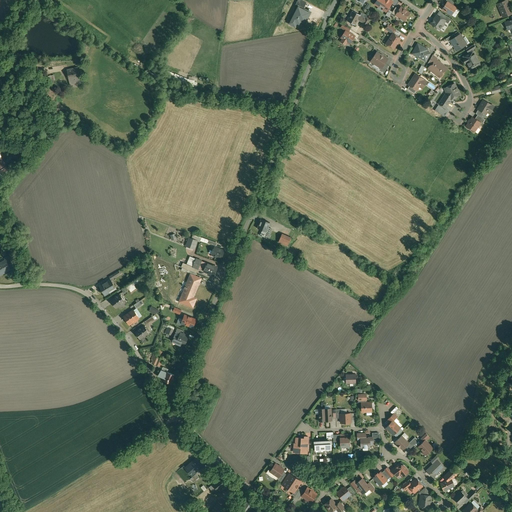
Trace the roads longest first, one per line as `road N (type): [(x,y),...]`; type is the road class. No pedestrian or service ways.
road 1 (residential): [(170,404),(335,0)]
road 2 (residential): [(0,285),(82,291),(113,321),(170,404)]
road 3 (residential): [(170,404),(234,475),(286,511)]
